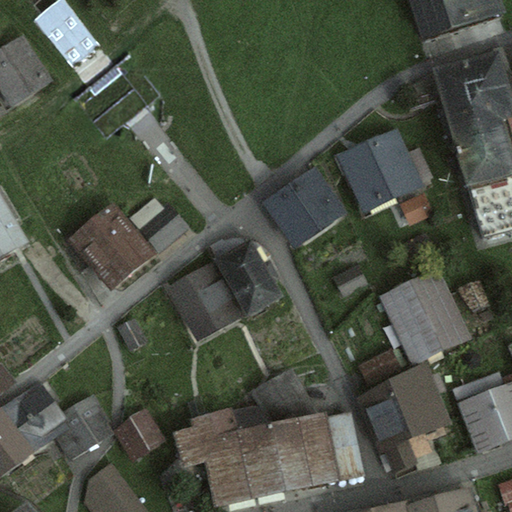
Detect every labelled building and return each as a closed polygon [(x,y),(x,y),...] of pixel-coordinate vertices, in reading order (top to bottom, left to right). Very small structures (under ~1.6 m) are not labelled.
[(75,100),(106,138),(134,116),(160,94),(137,66),(124,76),(62,0),(60,0),(35,21),(90,89),(75,100)] [(411,0),(425,43),(500,19),(494,0),(411,0)] [(44,81),(20,45),(0,57),(0,93),(6,105),(44,81)] [(483,240),(511,232),(511,107),(509,103),(501,79),(496,62),(471,69),(437,78),(446,108),(460,156),(456,157),(458,164),(462,163),(483,240)] [(511,75),(501,79),(509,103),(511,107),(511,75)] [(394,139),(345,160),(367,210),(416,188),(413,182),(428,176),(418,153),(403,160),(394,139)] [(271,208),(295,243),(337,215),(325,197),(331,193),(319,176),(312,180),(271,208)] [(0,190),(0,254),(17,244),(7,226),(17,221),(0,190)] [(428,216),(421,200),(408,205),(416,221),(428,216)] [(130,222),(156,252),(179,233),(180,227),(166,211),(163,213),(154,202),(130,222)] [(132,238),(112,213),(75,243),(110,286),(146,257),(148,259),(154,254),(138,233),(132,238)] [(249,247),(218,264),(248,318),(279,300),(270,284),(277,281),(264,259),(258,263),(249,247)] [(216,269),(174,292),(200,337),(239,315),(216,269)] [(340,278),(348,294),(364,286),(357,271),(340,278)] [(385,298),(414,361),(466,337),(437,274),(385,298)] [(479,284),(457,292),(472,315),(488,309),(479,284)] [(135,326),(121,334),(131,352),(145,344),(135,326)] [(391,352),(362,367),(371,384),(399,369),(391,352)] [(0,371),(0,392),(10,385),(0,371)] [(358,398),(382,455),(385,454),(393,472),(414,464),(412,457),(428,450),(423,439),(439,433),(437,427),(447,423),(431,380),(424,383),(420,372),(358,398)] [(498,377),(456,393),(478,450),(511,436),(511,385),(510,386),(511,391),(504,394),(498,377)] [(215,482),(219,504),(360,473),(349,418),(321,425),(309,414),(289,378),(256,389),(265,402),(227,415),(227,414),(194,423),(197,433),(176,439),(182,457),(160,478),(164,490),(189,481),(215,482)] [(33,413),(13,423),(0,433),(28,478),(59,453),(54,440),(47,431),(43,427),(39,421),(33,413)] [(127,445),(161,425),(153,413),(145,419),(144,417),(119,433),(127,445)] [(55,436),(70,459),(76,473),(104,459),(97,449),(104,442),(85,419),(64,431),(55,436)] [(161,425),(127,445),(135,458),(168,437),(161,425)] [(25,482),(0,441),(0,500),(12,493),(25,482)] [(87,501),(95,511),(139,511),(140,511),(109,469),(91,482),(87,501)] [(506,506),(509,504),(510,511),(511,511),(511,482),(500,487),(506,506)] [(469,511),(466,499),(421,511),(408,511),(408,508),(404,509),(405,511),(403,511),(469,511)]
